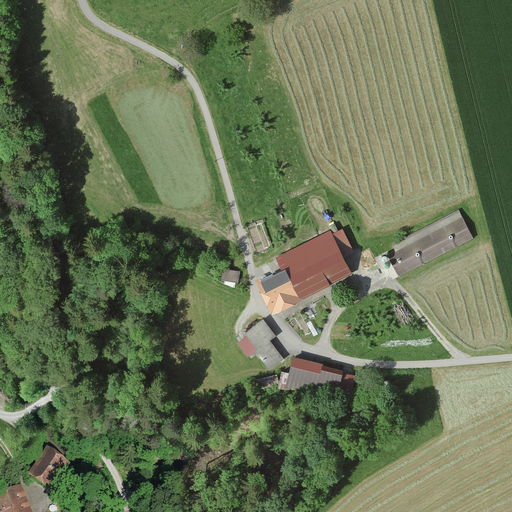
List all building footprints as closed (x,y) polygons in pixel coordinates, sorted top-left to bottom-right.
[(472,238),(459,211),(385,247),(399,274),(472,238)] [(272,313),(353,275),(332,229),(275,255),(281,268),(257,279),(272,313)] [(271,370),(285,360),(270,338),(275,334),(263,317),(244,331),(243,330),(234,337),(248,356),(256,350),(271,370)] [(262,372),(268,368),(256,350),(249,355),(262,372)] [(323,361),(293,355),(285,389),(337,400),(339,389),(352,392),(357,373),(343,370),(344,368),(323,363),(323,361)] [(66,468),(47,454),(30,477),(49,491),(66,468)] [(31,511),(20,486),(0,494),(0,511),(31,511)]
